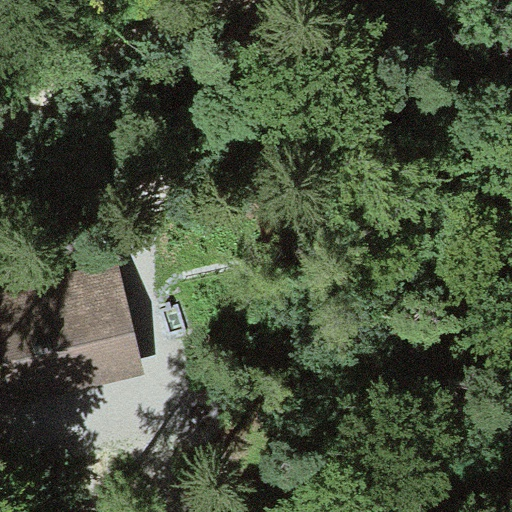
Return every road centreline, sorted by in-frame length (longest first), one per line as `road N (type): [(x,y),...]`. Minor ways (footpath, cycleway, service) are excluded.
road 1 (track): [(222,0),(0,137)]
road 2 (track): [(419,245),(493,335),(511,343)]
